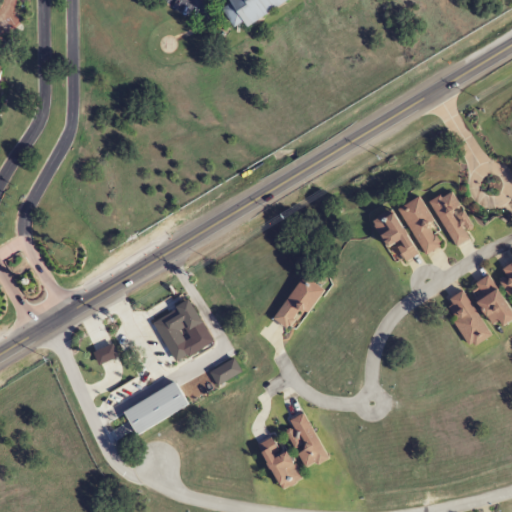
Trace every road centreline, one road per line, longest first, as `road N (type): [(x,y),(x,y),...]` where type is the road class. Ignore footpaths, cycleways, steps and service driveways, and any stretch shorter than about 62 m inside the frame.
road 1 (secondary): [(0,353),(511,44)]
road 2 (residential): [(424,511),(511,490),(504,203),(480,198),(475,166),(432,93)]
road 3 (tertiary): [(42,0),(44,98),(0,179),(22,306),(52,322)]
road 4 (tertiary): [(52,322),(53,295),(21,230),(72,116),(72,0)]
road 5 (residential): [(511,234),(388,316),(368,373),(369,399),(331,402),(307,393),(280,361)]
road 6 (residential): [(52,322),(123,469),(150,486),(276,511)]
